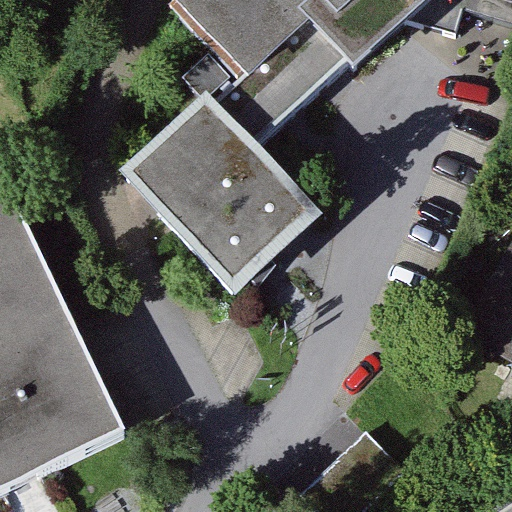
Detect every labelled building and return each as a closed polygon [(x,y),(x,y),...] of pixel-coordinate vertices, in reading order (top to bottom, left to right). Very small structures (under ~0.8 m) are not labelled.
[(164,0),(276,135),(402,25),(429,0),(164,0)] [(511,1),(506,0),(429,0),(402,25),(456,41),(463,13),(511,26),(511,1)] [(201,96),(120,175),(242,300),(323,222),(201,96)] [(1,178),(0,178),(0,498),(122,443),(1,178)] [(511,251),(470,349),(511,367),(511,251)] [(369,431),(305,493),(323,511),(372,511),(412,475),(369,431)]
